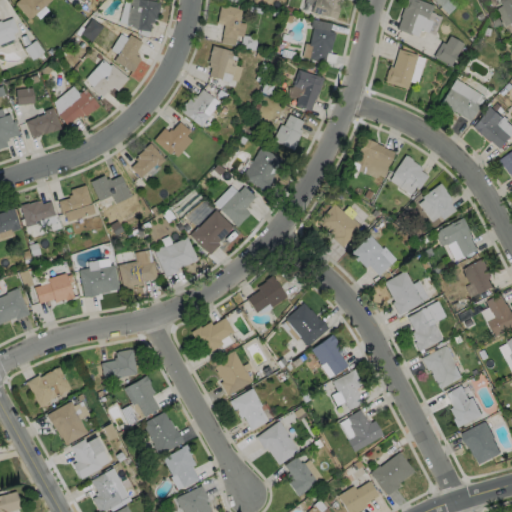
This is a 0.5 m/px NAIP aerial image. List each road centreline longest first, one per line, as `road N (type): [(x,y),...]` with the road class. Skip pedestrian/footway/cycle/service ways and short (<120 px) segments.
road 1 (residential): [(379,0),(324,166),(303,201),(224,285),(154,318),(0,362)]
road 2 (residential): [(278,230),(324,272),(463,503)]
road 3 (residential): [(0,181),(104,151),(163,83),(187,37),(192,0)]
road 4 (residential): [(511,239),(462,160),(390,117),(347,105)]
road 5 (residential): [(250,497),(154,318)]
road 6 (residential): [(64,511),(0,392)]
